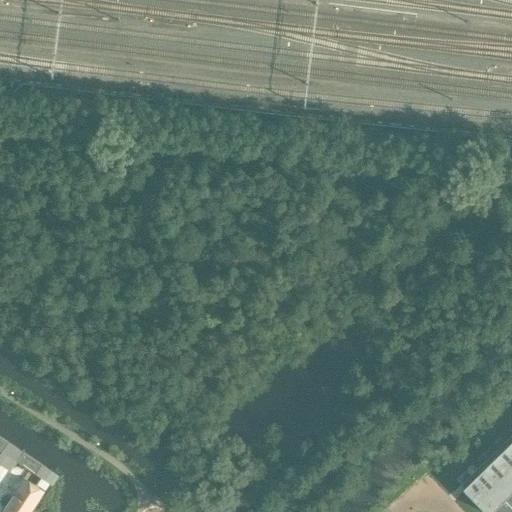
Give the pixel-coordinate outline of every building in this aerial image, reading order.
[(511,449),(508,445),(497,456),(511,471),(511,449)] [(21,454),(15,464),(33,476),(40,466),(21,454)] [(511,471),(497,456),(486,467),(511,494),(511,493),(511,471)] [(486,467),(474,478),(500,505),(511,494),(486,467)] [(474,478),(462,490),(483,511),(492,511),(500,505),(474,478)] [(33,511),(44,494),(22,479),(0,511),(33,511)]
